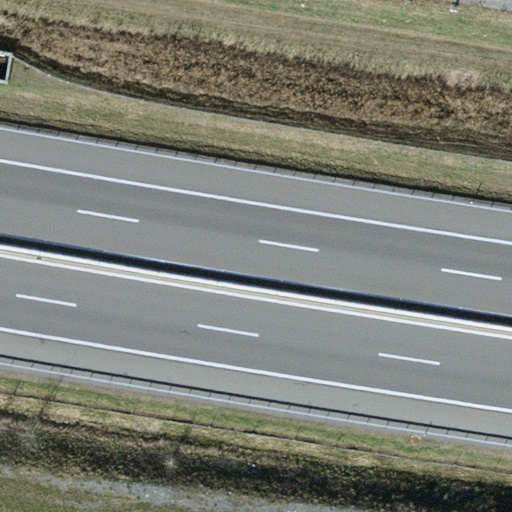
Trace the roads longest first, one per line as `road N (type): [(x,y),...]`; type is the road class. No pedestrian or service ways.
road 1 (motorway): [(511,278),(0,196)]
road 2 (motorway): [(0,294),(511,375)]
